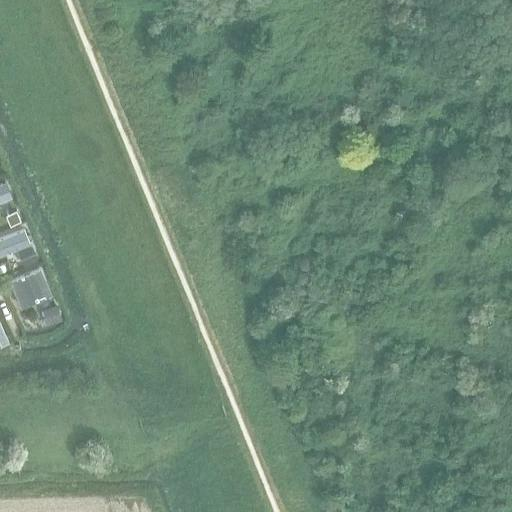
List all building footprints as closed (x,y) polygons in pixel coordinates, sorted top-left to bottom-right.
[(3,181),(0,181),(0,198),(9,195),(3,181)] [(0,213),(6,227),(21,221),(15,207),(0,213)] [(15,233),(0,239),(0,252),(20,244),(15,233)] [(31,245),(17,251),(23,265),(37,259),(31,245)] [(40,267),(9,281),(20,306),(51,293),(40,267)] [(56,304),(42,310),(47,324),(61,319),(56,304)]
